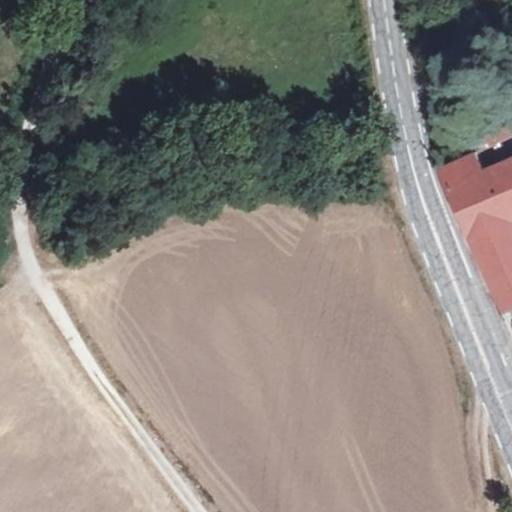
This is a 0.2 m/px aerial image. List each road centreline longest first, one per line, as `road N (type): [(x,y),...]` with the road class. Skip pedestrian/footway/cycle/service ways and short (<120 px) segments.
road 1 (track): [(197,511),(93,375),(25,246),(19,201),(34,102),(84,0)]
road 2 (secondary): [(511,428),(417,171),(381,0)]
road 3 (track): [(485,511),(480,438),(490,376)]
